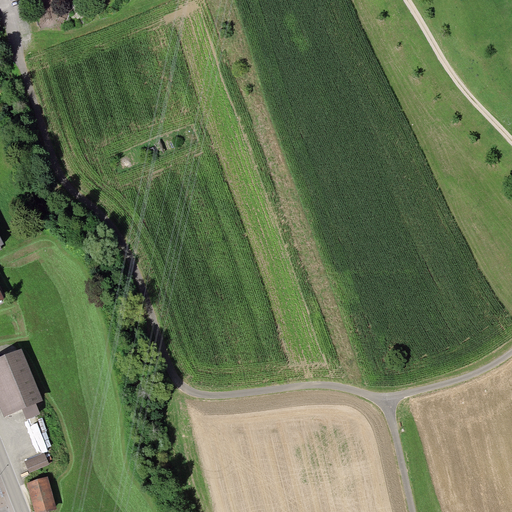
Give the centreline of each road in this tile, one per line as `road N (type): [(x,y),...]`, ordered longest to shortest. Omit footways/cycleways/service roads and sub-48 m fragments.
road 1 (track): [(385,400),(325,385),(212,395),(182,389),(166,367),(125,250),(60,181),(18,54)]
road 2 (track): [(511,143),(451,76),(405,0)]
road 3 (track): [(385,400),(511,351)]
